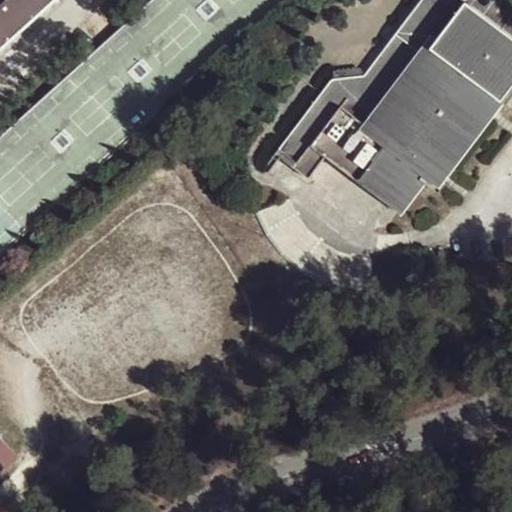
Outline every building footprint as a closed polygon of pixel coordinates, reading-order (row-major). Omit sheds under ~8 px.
[(0,0),(0,52),(57,0),(0,0)] [(0,251),(276,0),(147,0),(0,134),(0,251)] [(331,81),(276,156),(310,179),(332,149),(368,174),(369,171),(407,197),(422,176),(442,191),(449,181),(445,178),(453,169),(447,164),(498,94),(504,99),(507,100),(511,92),(511,31),(468,0),(417,0),(364,73),(375,81),(346,99),(341,95),(340,91),(338,86),(336,77),(331,81)] [(364,73),(336,77),(338,86),(340,91),(341,95),(346,99),(375,81),(364,73)] [(498,94),(447,164),(453,169),(504,99),(498,94)] [(2,436),(0,437),(0,473),(20,456),(2,436)]
